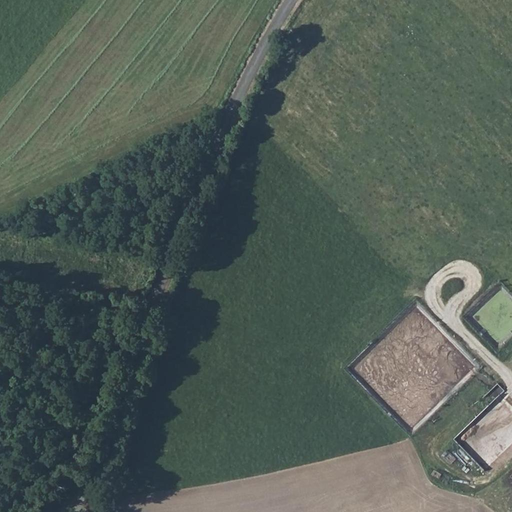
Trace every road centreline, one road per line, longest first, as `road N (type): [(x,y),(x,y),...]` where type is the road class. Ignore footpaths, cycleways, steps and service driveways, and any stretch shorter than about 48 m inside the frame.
road 1 (unclassified): [(78,511),(117,432),(178,241),(246,82),(295,0)]
road 2 (track): [(511,383),(438,307),(429,289),(450,269),(471,280),(465,293)]
